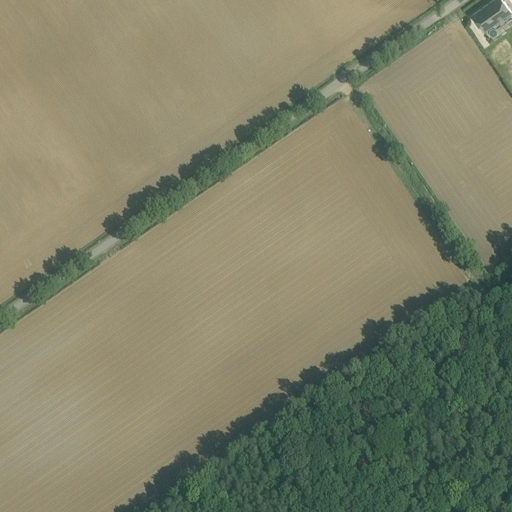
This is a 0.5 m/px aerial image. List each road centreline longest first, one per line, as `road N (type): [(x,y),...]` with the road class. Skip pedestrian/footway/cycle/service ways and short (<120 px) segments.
road 1 (unclassified): [(0,313),(462,0)]
road 2 (track): [(485,289),(343,81)]
